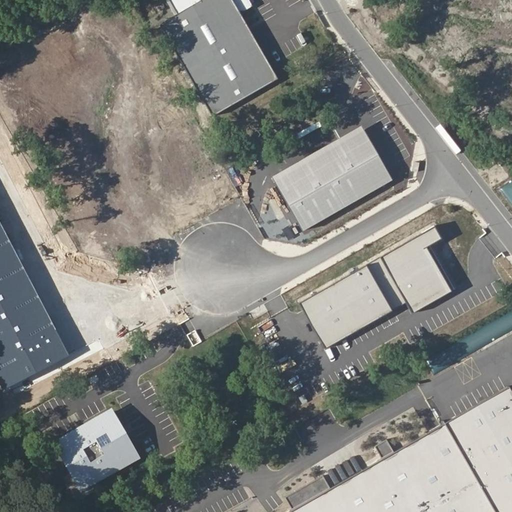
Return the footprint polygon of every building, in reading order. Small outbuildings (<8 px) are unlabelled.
[(274,74),(230,0),(187,0),(155,18),(209,112),(274,74)] [(395,181),(358,119),(268,172),(304,234),(395,181)] [(436,237),(429,226),(299,302),(324,345),(401,300),(412,310),(446,290),(420,246),(436,237)] [(511,313),(427,356),(434,370),(511,330),(511,313)] [(511,511),(511,395),(504,382),(285,511),(511,511)] [(114,408),(53,443),(82,493),(143,457),(114,408)]
